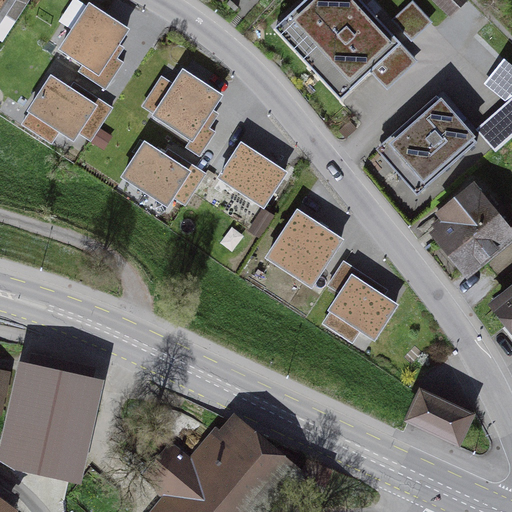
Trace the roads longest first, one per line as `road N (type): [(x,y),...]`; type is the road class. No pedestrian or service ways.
road 1 (unclassified): [(156,0),(236,55),(335,166),(439,296),(511,428)]
road 2 (primary): [(0,294),(121,336),(453,494)]
